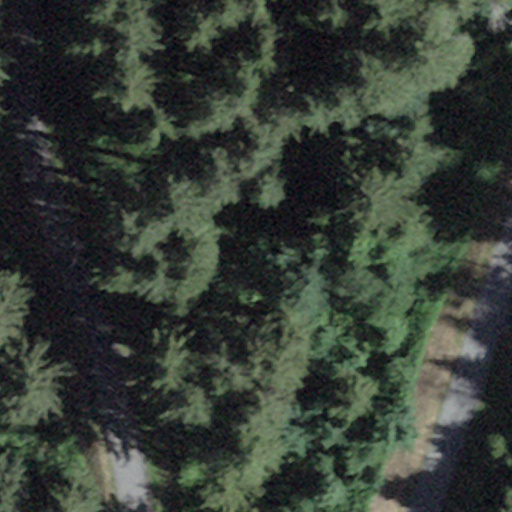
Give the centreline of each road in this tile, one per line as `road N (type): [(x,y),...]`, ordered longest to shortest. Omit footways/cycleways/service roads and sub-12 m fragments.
road 1 (unclassified): [(142,511),(136,455),(30,81),(22,0)]
road 2 (unclassified): [(511,258),(425,511)]
